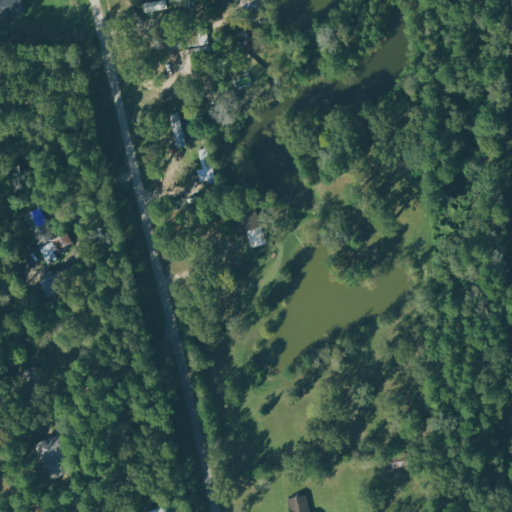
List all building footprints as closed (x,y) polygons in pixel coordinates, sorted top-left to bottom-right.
[(0,0),(0,18),(23,15),(21,0),(0,0)] [(165,0),(143,2),(144,12),(167,10),(165,0)] [(174,146),(186,145),(183,112),(171,114),(174,146)] [(25,216),(49,264),(58,259),(55,252),(72,243),(67,232),(56,238),(41,208),(25,216)] [(286,499),(289,511),(314,511),(312,511),(310,511),(306,494),(286,499)]
